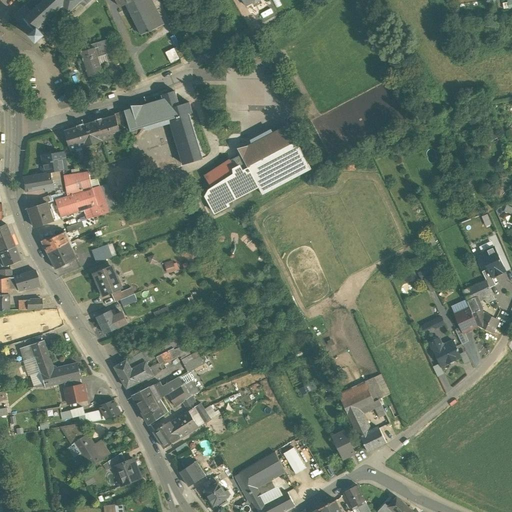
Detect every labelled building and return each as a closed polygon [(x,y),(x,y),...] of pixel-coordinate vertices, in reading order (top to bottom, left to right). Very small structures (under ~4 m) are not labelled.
[(44,0),(43,0),(42,0),(43,1),(38,6),(37,5),(36,6),(37,7),(31,12),(25,5),(14,16),(23,26),(37,42),(45,35),(42,32),(44,30),(44,29),(45,28),(44,27),(44,26),(43,24),(49,19),(50,21),(50,20),(49,19),(55,14),(56,15),(57,14),(56,13),(58,11),(63,17),(67,14),(67,15),(80,3),(84,7),(91,0),(44,0)] [(116,0),(120,7),(126,4),(142,35),(148,32),(149,33),(163,25),(150,0),(116,0)] [(297,43),(311,70),(364,43),(350,16),(297,43)] [(110,39),(103,41),(107,54),(109,62),(116,60),(110,39)] [(103,41),(94,44),(95,48),(96,48),(98,57),(107,54),(103,41)] [(185,56),(180,46),(175,48),(180,59),(185,56)] [(86,65),(100,61),(98,57),(96,48),(95,48),(82,52),(86,65)] [(100,61),(86,65),(89,77),(103,73),(100,61)] [(184,104),(179,106),(177,99),(175,92),(162,95),(163,99),(167,112),(169,119),(183,164),(201,159),(201,158),(202,158),(188,114),(192,113),(189,103),(184,104)] [(163,99),(115,114),(115,116),(119,126),(167,112),(163,99)] [(167,112),(119,126),(121,134),(169,119),(167,112)] [(98,119),(105,140),(121,135),(119,126),(115,116),(102,120),(101,118),(98,119)] [(105,140),(98,119),(95,120),(96,121),(84,125),(83,124),(80,125),(87,146),(103,142),(103,141),(105,140)] [(87,146),(80,125),(77,126),(77,127),(65,131),(71,150),(83,147),(84,147),(87,146)] [(257,142),(239,151),(241,155),(248,167),(296,142),(287,126),(270,135),(268,133),(256,139),(257,142)] [(248,167),(247,167),(248,168),(250,172),(258,188),(262,195),(311,169),(296,141),(296,142),(248,167)] [(64,152),(42,156),(45,173),(50,172),(63,170),(64,170),(62,160),(66,159),(64,152)] [(247,167),(248,167),(241,155),(230,161),(234,168),(240,165),(243,170),(248,168),(247,167)] [(204,176),(212,188),(233,174),(232,169),(234,168),(230,161),(229,160),(204,176)] [(229,204),(258,188),(250,172),(248,168),(243,170),(240,165),(234,168),(232,169),(233,174),(212,188),(208,190),(205,196),(214,215),(230,206),(229,204)] [(94,171),(64,176),(68,196),(92,189),(100,186),(94,171)] [(45,173),(23,177),(25,192),(40,189),(40,188),(45,187),(45,191),(54,190),(54,187),(53,181),(52,181),(51,179),(50,172),(45,173)] [(180,190),(177,182),(158,188),(161,196),(180,190)] [(100,185),(110,210),(116,208),(107,183),(100,185)] [(97,205),(84,210),(87,219),(109,212),(100,186),(92,189),(97,205)] [(68,196),(56,200),(57,205),(61,217),(84,210),(97,205),(92,189),(68,196)] [(49,196),(38,200),(39,205),(50,201),(49,196)] [(47,203),(28,209),(35,228),(53,222),(47,203)] [(6,225),(0,227),(0,251),(15,246),(6,225)] [(52,239),(51,237),(42,241),(48,254),(69,243),(64,232),(52,239)] [(69,243),(48,254),(56,270),(77,259),(69,243)] [(107,245),(91,251),(94,257),(104,253),(109,251),(107,245)] [(15,246),(0,251),(0,257),(1,262),(4,267),(20,260),(15,246)] [(487,269),(491,277),(506,270),(495,247),(480,254),(487,269)] [(104,253),(94,257),(96,263),(106,259),(104,253)] [(164,263),(166,272),(179,270),(177,260),(164,263)] [(110,266),(94,273),(103,296),(120,289),(110,266)] [(486,281),(490,288),(495,285),(491,277),(487,269),(482,272),(486,281)] [(10,270),(0,270),(0,279),(7,278),(10,278),(10,270)] [(35,270),(13,277),(13,278),(16,287),(18,291),(24,289),(25,291),(40,286),(35,270)] [(10,278),(7,278),(7,288),(16,287),(13,278),(10,278)] [(486,281),(463,292),(468,304),(475,301),(483,297),(484,299),(493,295),(490,288),(486,281)] [(131,288),(112,296),(115,302),(120,300),(134,294),(131,288)] [(7,295),(0,294),(0,310),(9,311),(8,295),(7,295)] [(134,294),(120,300),(123,306),(137,300),(134,294)] [(26,300),(18,301),(18,311),(27,310),(26,300)] [(41,300),(26,300),(27,310),(42,310),(41,300)] [(483,317),(475,301),(468,304),(478,326),(483,317)] [(167,307),(153,313),(155,317),(161,315),(161,316),(169,312),(167,307)] [(469,308),(455,315),(460,328),(463,333),(464,332),(477,326),(469,308)] [(114,319),(110,311),(97,317),(105,334),(127,324),(123,314),(114,319)] [(498,320),(485,313),(483,317),(478,326),(493,334),(499,322),(498,320)] [(442,317),(430,323),(432,327),(435,328),(445,323),(442,317)] [(430,323),(421,327),(423,331),(432,327),(430,323)] [(463,333),(460,328),(455,330),(462,344),(469,341),(464,332),(463,333)] [(453,341),(445,345),(441,344),(439,338),(429,342),(441,367),(461,357),(458,350),(458,349),(457,349),(453,341)] [(159,364),(149,369),(152,375),(162,370),(160,365),(164,363),(164,364),(181,354),(187,351),(183,344),(180,339),(152,353),(149,348),(142,352),(148,362),(156,357),(159,364)] [(42,341),(29,346),(34,358),(24,361),(30,376),(39,373),(44,387),(63,382),(80,378),(81,378),(78,364),(53,369),(42,341)] [(29,346),(19,349),(24,361),(34,358),(29,346)] [(142,352),(115,367),(125,386),(129,387),(152,375),(149,369),(146,362),(148,362),(142,352)] [(190,355),(181,360),(184,365),(193,361),(190,355)] [(193,361),(184,365),(189,376),(204,368),(199,358),(193,361)] [(39,373),(30,376),(33,387),(44,387),(39,373)] [(171,383),(165,386),(164,390),(167,395),(181,386),(184,384),(179,377),(170,382),(171,383)] [(80,378),(63,382),(65,389),(82,385),(80,378)] [(160,383),(149,388),(133,395),(149,424),(168,412),(161,399),(167,395),(164,390),(160,383)] [(365,383),(338,396),(341,402),(368,389),(365,383)] [(82,385),(65,389),(68,404),(87,400),(83,385),(82,385)] [(181,386),(168,395),(175,407),(182,402),(189,398),(181,386)] [(368,389),(341,402),(348,415),(358,410),(370,404),(374,402),(374,401),(368,389)] [(191,402),(189,398),(182,402),(188,411),(194,407),(191,402)] [(378,399),(374,401),(374,402),(370,404),(372,409),(374,408),(381,405),(378,399)] [(113,401),(99,406),(106,419),(106,420),(121,414),(113,401)] [(205,410),(200,403),(196,406),(194,407),(188,411),(188,412),(189,412),(192,417),(197,413),(204,423),(211,419),(205,410)] [(381,405),(374,408),(379,418),(386,415),(381,405)] [(214,413),(209,406),(205,410),(211,419),(216,416),(216,415),(214,413)] [(7,407),(0,408),(0,415),(8,414),(7,407)] [(65,419),(84,415),(83,407),(63,411),(65,419)] [(362,412),(360,413),(358,410),(348,415),(359,439),(361,438),(360,437),(369,433),(361,416),(363,415),(362,412)] [(101,411),(95,413),(98,421),(106,419),(101,411)] [(188,412),(170,423),(180,438),(198,427),(191,417),(192,417),(189,412),(188,412)] [(169,422),(153,432),(164,449),(180,438),(170,423),(170,422),(169,422)] [(85,423),(72,425),(73,432),(86,429),(85,423)] [(72,425),(59,427),(65,436),(73,432),(72,425)] [(369,433),(360,437),(361,438),(368,452),(387,443),(379,428),(369,433)] [(86,429),(73,432),(65,436),(71,446),(74,444),(73,444),(87,434),(86,429)] [(345,432),(332,438),(342,458),(354,452),(345,432)] [(87,434),(73,444),(74,444),(79,453),(77,455),(78,455),(78,456),(79,455),(88,468),(109,454),(103,444),(96,448),(87,434)] [(185,443),(175,449),(179,456),(189,449),(185,443)] [(79,453),(74,444),(71,446),(77,455),(79,453)] [(71,446),(67,448),(74,458),(78,455),(77,455),(71,446)] [(293,474),(304,469),(295,446),(284,451),(293,474)] [(275,452),(258,463),(235,476),(250,503),(253,502),(257,509),(263,506),(258,496),(251,485),(259,481),(261,485),(274,478),(272,475),(284,468),(275,452)] [(121,453),(108,462),(110,469),(114,467),(117,466),(116,465),(125,462),(121,453)] [(125,462),(116,465),(117,466),(114,467),(121,486),(141,478),(137,470),(136,470),(132,459),(125,462)] [(205,475),(196,462),(192,464),(201,478),(205,475)] [(192,464),(180,472),(189,486),(201,478),(192,464)] [(86,478),(89,484),(95,481),(91,475),(86,478)] [(216,476),(202,484),(206,490),(218,482),(219,481),(216,476)] [(218,482),(206,490),(204,491),(213,505),(219,502),(221,505),(226,502),(224,499),(227,497),(227,496),(230,494),(227,490),(224,492),(218,482)] [(357,485),(344,492),(344,493),(352,508),(356,506),(365,501),(357,485)] [(263,506),(257,509),(258,511),(282,511),(295,506),(288,492),(282,496),(280,492),(276,494),(278,498),(263,506)] [(389,507),(388,507),(394,511),(411,511),(413,511),(397,497),(389,507)] [(342,511),(336,500),(313,511),(342,511)] [(371,511),(365,501),(356,506),(357,507),(360,508),(361,511),(371,511)] [(394,511),(388,507),(389,507),(385,503),(378,511),(379,511),(394,511)]
